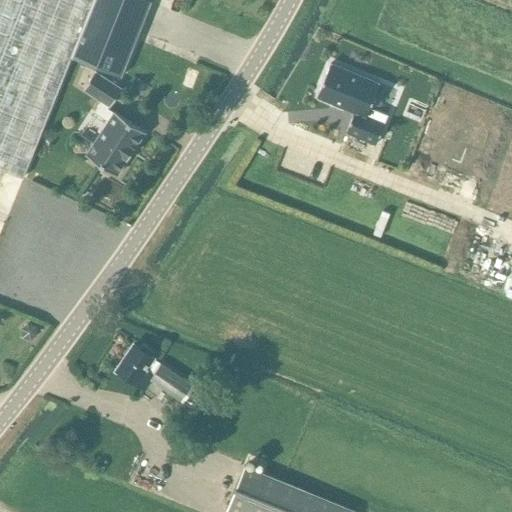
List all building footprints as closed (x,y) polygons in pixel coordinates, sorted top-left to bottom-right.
[(0,0),(0,169),(23,178),(72,58),(121,77),(151,1),(147,0),(0,0)] [(376,145),(388,115),(370,107),(380,84),(331,63),(317,96),(355,112),(346,132),(376,145)] [(86,155),(117,175),(146,132),(115,112),(114,113),(108,109),(110,106),(111,107),(122,89),(95,72),(84,89),(85,90),(85,89),(102,100),(94,113),(109,122),(87,154),(86,155)] [(185,400),(194,405),(203,392),(153,358),(156,353),(143,344),(140,349),(134,345),(117,370),(145,390),(151,381),(183,403),(185,400)] [(229,511),(355,511),(245,466),(227,511),(229,511)]
